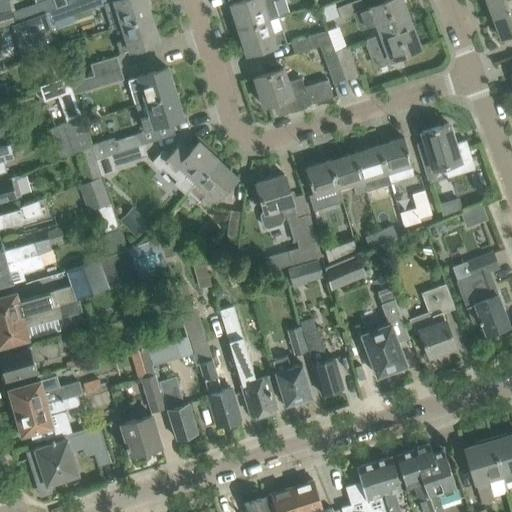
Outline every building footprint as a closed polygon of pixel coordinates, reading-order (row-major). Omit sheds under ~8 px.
[(0,0),(0,14),(12,11),(8,0),(0,0)] [(56,9),(68,4),(67,0),(42,0),(36,3),(40,15),(45,13),(56,9)] [(56,9),(45,13),(51,29),(75,21),(73,15),(104,5),(111,28),(121,25),(151,16),(146,0),(80,0),(68,4),(56,9)] [(243,0),(231,4),(239,29),(277,16),(273,4),(274,3),(273,0),(243,0)] [(323,6),(319,8),(321,15),(322,18),(324,22),(328,21),(339,16),(340,19),(355,14),(360,27),(376,21),(381,33),(410,22),(401,0),(388,0),(365,9),(361,0),(354,0),(342,5),(337,7),(335,1),(323,6)] [(511,0),(487,0),(492,13),(511,5),(511,0)] [(13,11),(16,23),(40,15),(36,3),(13,11)] [(511,5),(492,13),(501,38),(511,33),(511,5)] [(0,14),(0,26),(15,22),(12,11),(0,14)] [(16,23),(12,25),(24,59),(45,51),(57,46),(51,29),(45,13),(40,15),(16,23)] [(151,16),(121,25),(126,39),(116,42),(119,53),(159,40),(151,16)] [(277,16),(239,29),(247,53),(286,41),(277,16)] [(367,43),(370,51),(375,65),(420,48),(410,22),(381,33),(381,34),(366,39),(368,43),(367,43)] [(327,30),(312,35),(293,41),(296,53),(321,45),(331,41),(327,30)] [(331,41),(321,45),(333,83),(345,79),(335,50),(331,41)] [(349,45),(335,50),(345,79),(346,80),(358,76),(349,45)] [(57,46),(45,51),(55,79),(67,74),(57,46)] [(90,64),(94,76),(120,68),(116,56),(90,64)] [(175,92),(168,67),(128,80),(135,105),(145,101),(156,98),(175,92)] [(86,78),(69,83),(73,93),(89,88),(90,90),(124,79),(120,68),(94,76),(86,78)] [(284,68),(273,71),(254,77),(263,105),(273,102),(276,111),(281,113),(310,104),(310,103),(314,102),(314,103),(333,97),(327,79),(303,86),(300,78),(289,82),(284,68)] [(58,96),(67,121),(69,120),(80,115),(73,93),(69,83),(66,76),(38,86),(44,101),(58,96)] [(0,99),(17,95),(14,84),(5,86),(4,82),(0,82),(0,99)] [(156,98),(145,101),(149,115),(140,118),(143,129),(183,117),(175,92),(156,98)] [(67,121),(61,123),(71,153),(75,152),(83,148),(91,145),(80,115),(69,120),(67,121)] [(0,144),(8,142),(9,142),(6,132),(5,127),(2,117),(0,117),(0,144)] [(428,151),(420,153),(428,181),(436,178),(433,169),(445,165),(447,172),(468,165),(472,157),(466,140),(455,143),(449,123),(422,131),(428,151)] [(140,132),(114,140),(118,152),(144,144),(140,132)] [(404,137),(379,144),(391,181),(412,175),(412,164),(404,137)] [(163,151),(152,162),(160,169),(162,166),(177,179),(174,183),(185,193),(187,191),(187,192),(218,159),(199,141),(189,152),(180,144),(169,156),(163,151)] [(12,156),(8,142),(0,144),(0,172),(6,170),(2,159),(12,156)] [(99,149),(93,151),(95,159),(101,175),(116,170),(114,165),(148,155),(144,144),(118,152),(108,155),(102,157),(99,149)] [(379,144),(355,152),(366,189),(390,182),(390,181),(391,181),(379,144)] [(355,152),(330,160),(339,187),(352,183),(355,195),(367,191),(366,189),(355,152)] [(218,159),(187,192),(198,202),(201,200),(209,207),(237,177),(218,159)] [(339,187),(330,160),(305,167),(313,193),(309,194),(314,209),(343,200),(339,187)] [(261,199),(262,202),(264,210),(261,215),(264,226),(268,228),(281,223),(284,217),(297,213),(307,245),(290,250),(294,264),(321,256),(310,215),(304,196),(292,199),(284,174),(256,182),(261,199)] [(18,176),(0,181),(0,201),(21,196),(16,180),(19,179),(18,176)] [(256,182),(252,184),(252,202),(261,199),(256,182)] [(0,212),(0,226),(42,214),(38,200),(19,207),(0,212)] [(111,203),(97,208),(105,231),(118,227),(111,203)] [(428,204),(416,208),(419,217),(431,214),(428,204)] [(231,210),(227,237),(226,245),(238,246),(243,211),(231,210)] [(147,224),(138,216),(127,228),(136,236),(147,224)] [(391,224),(379,230),(383,243),(397,237),(391,224)] [(106,232),(113,253),(125,249),(118,228),(106,232)] [(48,239),(50,244),(61,241),(58,230),(47,233),(48,239)] [(374,246),(375,247),(383,243),(379,230),(364,237),(369,248),(374,246)] [(0,296),(0,321),(78,299),(78,297),(167,269),(163,249),(159,235),(125,249),(113,253),(66,270),(71,285),(21,299),(24,308),(20,309),(16,292),(0,296)] [(0,243),(0,264),(31,256),(38,254),(40,253),(51,249),(50,244),(48,239),(28,244),(4,250),(2,243),(0,243)] [(343,240),(324,246),(329,261),(347,253),(343,240)] [(365,255),(368,264),(379,260),(376,251),(365,255)] [(458,280),(466,303),(473,322),(479,320),(479,322),(481,321),(486,334),(509,326),(489,271),(499,267),(493,252),(468,261),(473,275),(458,280)] [(31,256),(0,264),(0,285),(25,279),(22,271),(43,266),(40,253),(38,254),(31,256)] [(333,268),(339,282),(364,272),(358,258),(333,268)] [(306,281),(323,277),(319,259),(288,267),(293,287),(307,283),(306,281)] [(410,318),(411,319),(415,332),(420,330),(429,355),(455,346),(442,312),(454,307),(445,283),(422,292),(430,311),(410,318)] [(78,299),(0,321),(0,346),(28,338),(23,320),(27,319),(29,326),(56,319),(82,312),(78,299)] [(389,323),(380,327),(362,334),(377,375),(406,364),(398,341),(409,337),(402,318),(395,299),(382,304),(389,323)] [(179,310),(181,319),(185,331),(192,354),(195,364),(199,363),(212,406),(218,425),(239,419),(229,386),(221,389),(212,358),(196,305),(179,310)] [(233,306),(219,310),(246,396),(252,415),(276,407),(266,377),(263,378),(262,374),(254,377),(252,370),(233,306)] [(300,321),(305,337),(322,393),(343,387),(334,356),(324,359),(312,318),(300,321)] [(299,327),(288,330),(295,354),(306,350),(299,327)] [(185,331),(172,334),(172,333),(145,340),(152,365),(192,354),(185,331)] [(75,334),(21,349),(2,354),(4,362),(1,363),(6,380),(36,371),(33,361),(79,348),(75,334)] [(288,355),(272,361),(280,385),(285,404),(312,396),(302,362),(291,365),(288,355)] [(152,409),(165,406),(154,373),(142,376),(152,409)] [(157,380),(160,390),(170,419),(176,438),(197,432),(188,402),(183,404),(177,384),(174,376),(157,380)] [(98,378),(82,383),(85,392),(100,388),(98,378)] [(9,389),(15,411),(63,398),(62,396),(77,392),(74,382),(59,386),(47,389),(49,396),(45,397),(40,380),(9,389)] [(63,398),(15,411),(22,435),(30,433),(33,443),(55,436),(72,431),(66,409),(81,405),(78,394),(63,399),(63,398)] [(120,423),(125,444),(126,449),(128,448),(130,455),(161,445),(151,413),(120,423)] [(98,425),(66,434),(48,440),(49,444),(27,451),(37,482),(44,479),(45,481),(50,483),(78,474),(78,472),(111,461),(104,442),(98,425)] [(511,433),(493,439),(506,483),(511,481),(511,433)] [(506,483),(493,439),(465,447),(471,467),(482,504),(495,499),(493,495),(508,490),(506,483)] [(429,443),(413,448),(434,511),(442,511),(441,508),(461,501),(443,449),(433,453),(429,443)] [(434,511),(413,448),(395,454),(407,488),(415,485),(424,511),(434,511)] [(391,455),(374,461),(384,492),(389,511),(401,511),(395,492),(402,490),(397,474),(391,455)] [(361,481),(346,485),(352,504),(362,500),(365,511),(389,511),(374,461),(356,466),(361,481)] [(313,480),(292,487),(299,511),(333,511),(332,507),(323,510),(313,480)] [(270,494),(276,511),(299,511),(292,487),(270,494)] [(270,511),(265,496),(244,503),(246,511),(270,511)]
